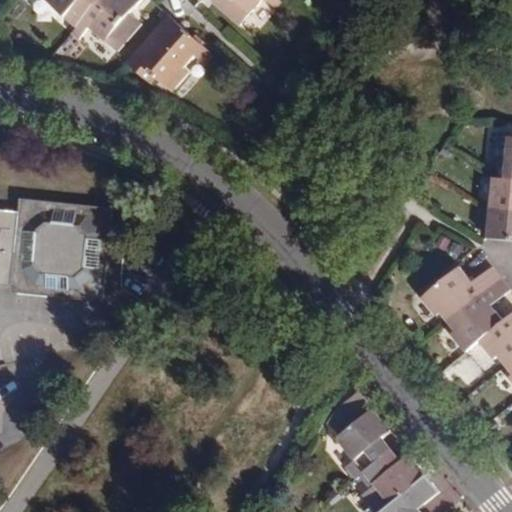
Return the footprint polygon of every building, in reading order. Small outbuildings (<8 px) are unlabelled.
[(102,0),(39,0),(75,31),(102,0)] [(102,0),(75,31),(72,34),(81,42),(93,29),(119,52),(143,25),(133,16),(146,0),(102,0)] [(280,0),(212,0),(212,1),(239,25),(261,0),(264,0),(274,9),(281,1),(280,0)] [(183,70),(179,66),(183,60),(188,65),(194,58),(203,47),(203,43),(197,38),(193,38),(169,17),(127,63),(152,86),(157,79),(172,94),(188,75),(183,70)] [(204,66),(213,56),(203,47),(194,58),(204,66)] [(183,60),(179,66),(183,70),(188,65),(183,60)] [(511,209),(511,179),(506,179),(494,178),(492,208),(511,209)] [(0,210),(0,287),(1,287),(17,288),(22,295),(103,303),(111,297),(114,267),(110,262),(106,262),(107,250),(111,251),(117,246),(120,217),(113,210),(34,202),(25,207),(25,213),(0,210)] [(511,209),(492,208),(489,239),(511,240),(511,209)] [(440,311),(449,322),(503,278),(493,266),(471,285),(457,268),(420,298),(434,316),(440,311)] [(503,278),(449,322),(456,332),(451,337),(465,354),(480,342),(503,324),(488,306),(511,288),(503,278)] [(511,316),(503,324),(480,342),(493,359),(500,354),(508,364),(511,360),(511,316)] [(364,474),(386,456),(375,443),(382,438),(391,430),(374,408),(336,440),(364,474)] [(375,443),(386,456),(393,451),(382,438),(375,443)] [(393,451),(386,456),(396,468),(402,462),(393,451)] [(396,468),(386,456),(364,474),(391,507),(428,476),(412,455),(402,462),(396,468)] [(428,476),(391,507),(384,511),(417,511),(412,505),(418,499),(423,505),(441,491),(428,476)] [(412,505),(417,511),(423,505),(418,499),(412,505)]
